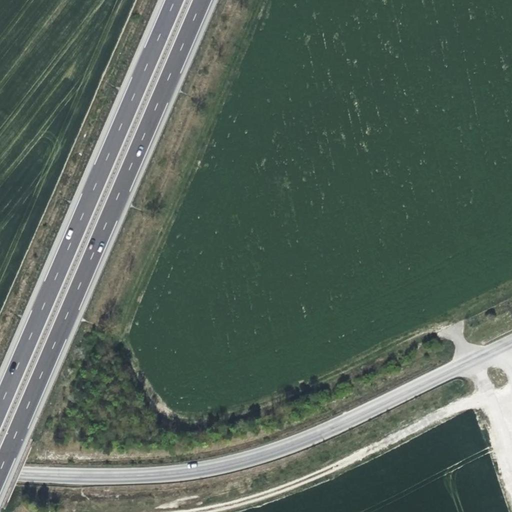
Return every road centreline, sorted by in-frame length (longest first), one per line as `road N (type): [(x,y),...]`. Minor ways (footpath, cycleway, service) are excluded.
road 1 (unclassified): [(0,472),(111,477),(240,461),(301,441),(506,344)]
road 2 (motorway): [(0,480),(200,0)]
road 3 (motorway): [(174,0),(0,414)]
road 4 (track): [(202,511),(307,481),(511,386)]
